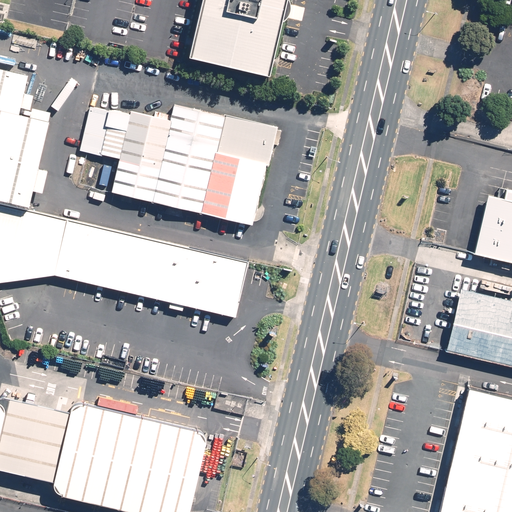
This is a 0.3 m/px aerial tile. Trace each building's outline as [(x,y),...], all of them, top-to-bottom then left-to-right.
[(278,0),(197,0),(184,60),(260,77),(278,0)] [(0,200),(27,207),(48,121),(18,114),(27,76),(0,69),(0,200)] [(119,160),(112,191),(251,224),(274,127),(174,103),(169,121),(131,112),(130,116),(89,106),(78,150),(119,160)] [(511,200),(488,195),(474,252),(511,260),(511,200)] [(234,317),(247,262),(0,202),(0,281),(55,273),(234,317)] [(511,300),(460,288),(445,350),(511,365),(511,300)] [(511,511),(511,396),(470,387),(456,445),(425,438),(407,511),(511,511)] [(0,437),(0,467),(53,481),(70,411),(10,397),(8,403),(0,437)] [(0,437),(8,403),(0,400),(0,437)] [(189,511),(208,433),(73,400),(70,411),(53,481),(51,490),(145,511),(189,511)]
